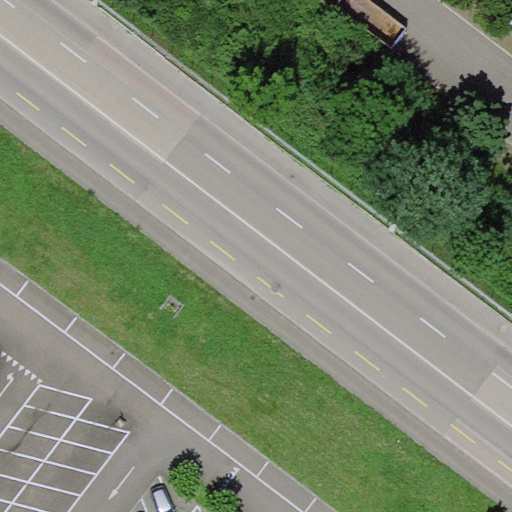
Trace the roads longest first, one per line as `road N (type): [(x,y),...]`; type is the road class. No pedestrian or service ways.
road 1 (primary): [(0,62),(511,442)]
road 2 (primary): [(511,380),(7,0)]
